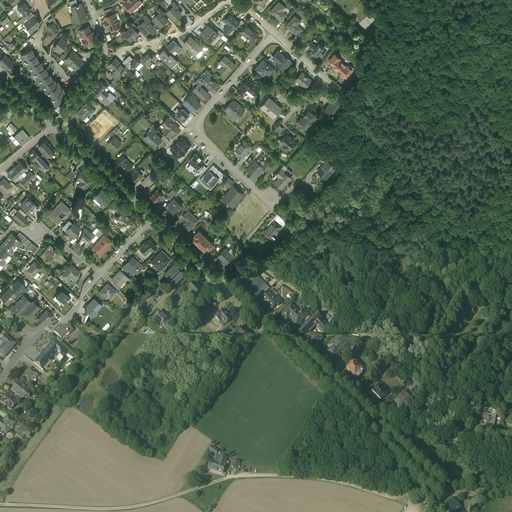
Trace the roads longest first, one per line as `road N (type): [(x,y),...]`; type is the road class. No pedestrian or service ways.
road 1 (track): [(159,511),(244,488),(342,496),(391,511)]
road 2 (residential): [(511,277),(465,228),(439,236),(365,347)]
road 3 (residential): [(273,33),(203,112),(198,130),(271,198)]
road 4 (residential): [(218,286),(269,271),(365,347)]
road 5 (residential): [(218,286),(329,398)]
road 6 (residential): [(365,347),(465,460)]
road 7 (residential): [(52,119),(151,219)]
road 8 (residential): [(226,0),(189,25),(103,53)]
